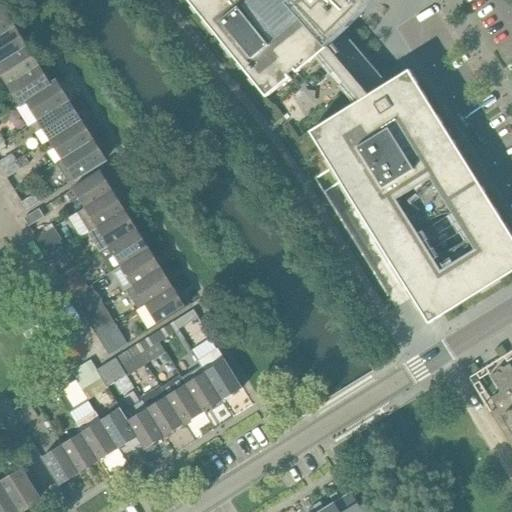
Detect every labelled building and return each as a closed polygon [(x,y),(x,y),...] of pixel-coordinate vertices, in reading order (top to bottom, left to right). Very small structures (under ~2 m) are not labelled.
[(188,0),(267,97),(268,96),(291,78),(289,75),(295,70),(297,73),(320,54),(332,67),(348,87),(352,92),(360,101),(310,132),(312,135),(332,167),(333,168),(413,297),(429,324),(443,315),(511,272),(511,234),(485,192),(453,140),(418,84),(410,70),(388,83),(344,32),(368,8),(374,0),(188,0)] [(0,36),(13,28),(1,8),(0,8),(0,36)] [(0,36),(0,63),(25,48),(13,28),(0,36)] [(0,90),(10,84),(37,67),(25,48),(0,63),(0,90)] [(28,101),(49,86),(37,67),(10,84),(22,104),(28,101)] [(28,101),(40,120),(67,102),(55,82),(49,86),(28,101)] [(52,139),(79,122),(67,102),(40,120),(52,139)] [(52,139),(64,158),(91,141),(79,122),(52,139)] [(68,184),(104,161),(91,141),(64,158),(55,164),(68,184)] [(0,160),(0,168),(1,171),(17,161),(12,153),(0,160)] [(21,169),(17,161),(1,171),(6,178),(21,169)] [(72,188),(85,208),(112,191),(100,171),(72,188)] [(112,191),(85,208),(77,213),(89,232),(97,227),(124,210),(112,191)] [(36,192),(21,202),(26,210),(41,200),(36,192)] [(39,209),(29,215),(23,218),(28,226),(44,217),(39,209)] [(136,230),(124,210),(97,227),(109,247),(136,230)] [(53,227),(36,238),(48,258),(63,249),(58,241),(61,239),(53,227)] [(99,253),(111,272),(149,249),(136,230),(109,247),(99,253)] [(68,256),(63,249),(48,258),(53,265),(68,256)] [(126,290),(161,268),(149,249),(111,272),(123,292),(126,290)] [(60,277),(72,297),(87,287),(75,268),(60,277)] [(138,309),(145,305),(173,288),(161,268),(126,290),(138,309)] [(72,297),(84,316),(103,304),(91,285),(87,287),(72,297)] [(157,325),(185,308),(173,288),(145,305),(157,325)] [(84,316),(96,335),(115,324),(103,304),(84,316)] [(193,310),(173,322),(178,330),(198,318),(193,310)] [(115,324),(96,335),(109,355),(127,344),(115,324)] [(169,325),(154,334),(159,342),(174,332),(169,325)] [(154,334),(138,344),(143,351),(159,342),(154,334)] [(127,375),(146,363),(135,346),(116,357),(127,375)] [(217,349),(198,361),(201,366),(205,372),(222,400),(242,387),(222,357),(217,349)] [(116,357),(96,370),(101,378),(107,387),(127,375),(116,357)] [(101,378),(96,370),(90,360),(71,372),(82,391),(101,378)] [(490,412),(491,413),(511,447),(511,367),(509,363),(490,375),(499,390),(499,393),(491,398),(497,407),(490,412)] [(182,378),(185,384),(203,412),(222,400),(205,372),(201,366),(182,378)] [(66,375),(51,385),(56,392),(71,383),(66,375)] [(166,397),(183,424),(203,412),(185,384),(166,397)] [(51,385),(35,394),(40,402),(56,392),(51,385)] [(166,397),(147,408),(164,436),(183,424),(166,397)] [(38,416),(27,400),(12,409),(22,426),(38,416)] [(112,414),(100,421),(117,449),(136,437),(123,414),(116,402),(108,408),(112,414)] [(143,402),(123,414),(136,437),(144,449),(164,436),(147,408),(143,402)] [(95,412),(75,424),(81,433),(98,461),(117,449),(100,421),(95,412)] [(98,461),(81,433),(61,445),(79,473),(98,461)] [(79,473),(61,445),(42,458),(59,485),(79,473)] [(2,483),(19,511),(39,498),(22,471),(2,483)] [(0,484),(0,511),(16,511),(19,511),(2,483),(0,484)] [(336,493),(330,497),(334,504),(339,511),(363,511),(352,493),(341,500),(336,493)] [(317,511),(339,511),(334,504),(324,510),(320,503),(314,506),(317,511)]
